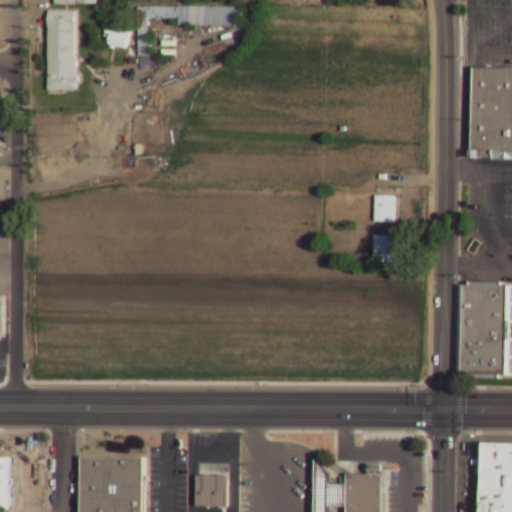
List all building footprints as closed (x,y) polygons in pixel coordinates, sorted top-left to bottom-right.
[(242,8),(242,27),(180,27),(180,20),(148,20),(149,57),(139,57),(138,9),(242,8)] [(50,12),(77,12),(77,92),(49,92),(50,12)] [(108,26),(131,32),(127,50),(103,44),(108,26)] [(477,67),(511,68),(511,152),(475,152),(477,67)] [(377,198),(397,198),(397,223),(376,223),(377,198)] [(376,238),(396,238),(396,263),(375,263),(376,238)] [(464,284),(511,285),(511,332),(510,379),(460,376),(464,284)] [(481,511),(483,441),(511,441),(511,511),(481,511)] [(82,511),(82,461),(144,461),(144,511),(82,511)] [(0,465),(9,465),(9,499),(0,499),(0,465)] [(346,511),(346,491),(349,491),(349,478),(375,477),(375,480),(385,480),(385,511),(346,511)] [(198,479),(229,479),(229,510),(199,510),(198,479)]
